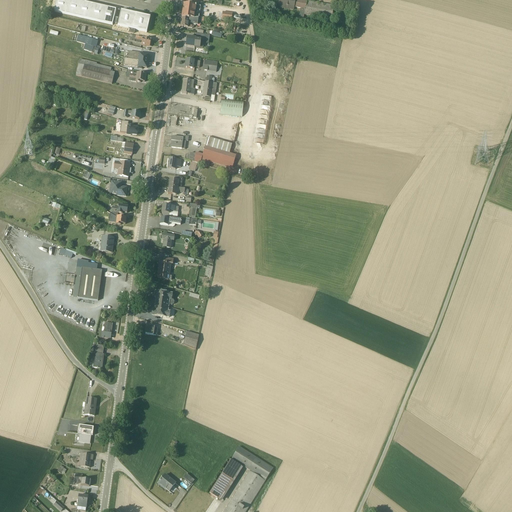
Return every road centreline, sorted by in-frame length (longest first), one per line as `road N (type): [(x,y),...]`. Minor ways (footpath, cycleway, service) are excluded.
road 1 (unclassified): [(358,511),(436,331),(511,122)]
road 2 (primary): [(119,393),(154,144)]
road 3 (unclassified): [(119,393),(71,360),(0,246)]
